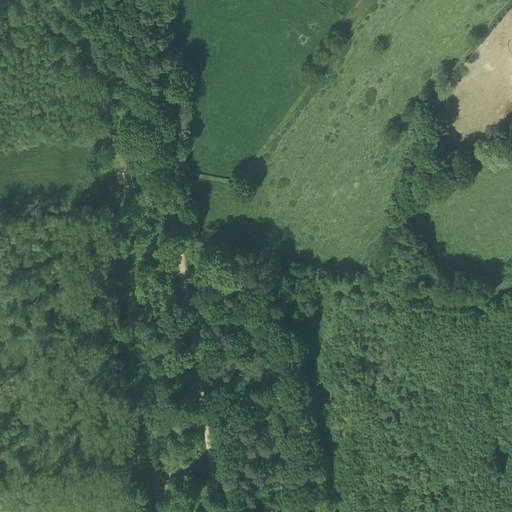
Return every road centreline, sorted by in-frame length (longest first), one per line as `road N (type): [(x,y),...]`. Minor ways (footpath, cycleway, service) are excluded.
road 1 (track): [(106,0),(182,232),(228,511)]
road 2 (track): [(115,45),(104,93),(106,182)]
